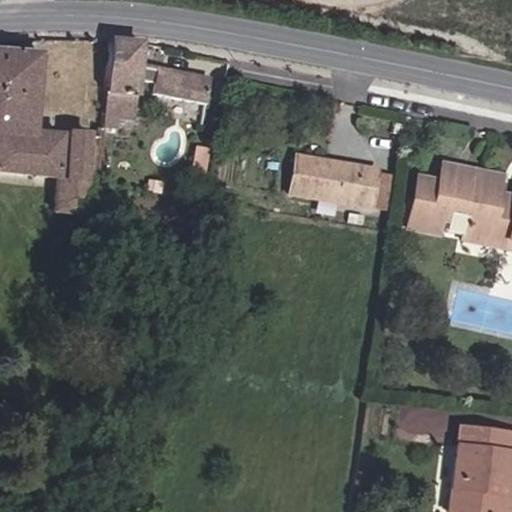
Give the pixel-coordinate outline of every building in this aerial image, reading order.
[(92,183),(94,137),(33,134),(35,54),(0,52),(0,174),(52,180),(49,214),(83,219),(87,185),(92,185),(92,183)] [(139,78),(152,81),(150,93),(205,104),(211,75),(142,62),(139,78)] [(282,195),(369,207),(374,178),(375,169),(288,156),(282,195)] [(504,243),(511,244),(511,205),(491,202),(495,179),(476,175),(440,169),(437,184),(415,180),(412,196),(405,235),(437,240),(440,224),(448,225),(452,204),(468,207),(461,243),(502,250),(504,243)] [(374,178),(369,207),(382,210),(386,180),(374,178)] [(502,250),(461,243),(460,253),(511,261),(511,244),(504,243),(503,250),(502,250)] [(78,271),(81,247),(57,245),(53,269),(78,271)] [(454,431),(446,511),(504,511),(506,500),(493,499),(501,437),(454,431)] [(511,457),(511,438),(501,437),(493,499),(506,500),(511,457)]
